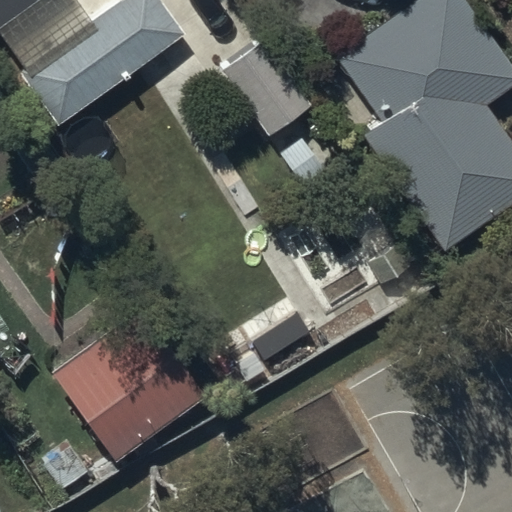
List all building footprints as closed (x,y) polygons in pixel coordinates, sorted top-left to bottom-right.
[(0,0),(0,26),(36,0),(0,0)] [(155,0),(117,0),(13,71),(53,129),(134,69),(148,90),(176,71),(162,51),(181,37),(155,0)] [(511,72),(462,0),(409,0),(330,56),(376,121),(358,134),(440,253),(511,201),(511,146),(481,105),(511,84),(511,72)] [(261,40),(218,72),(265,140),(309,105),(261,40)] [(139,308),(47,374),(111,462),(202,396),(139,308)]
